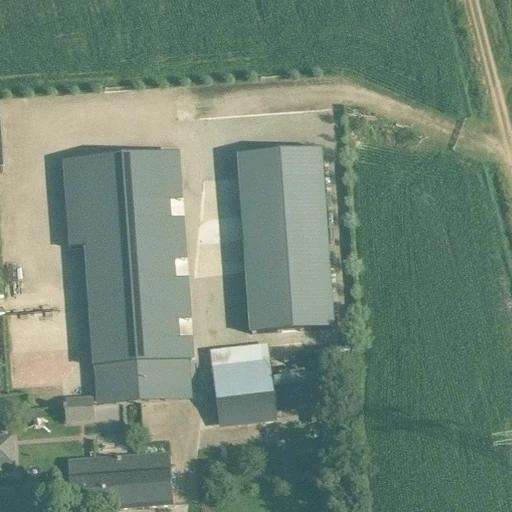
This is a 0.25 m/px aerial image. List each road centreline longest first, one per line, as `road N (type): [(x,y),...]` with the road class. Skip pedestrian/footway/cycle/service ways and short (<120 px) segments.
road 1 (track): [(0,408),(50,396),(61,373),(38,150),(184,139)]
road 2 (track): [(474,0),(511,150)]
